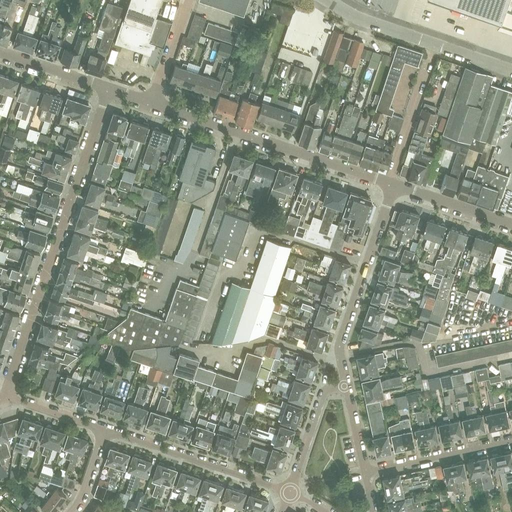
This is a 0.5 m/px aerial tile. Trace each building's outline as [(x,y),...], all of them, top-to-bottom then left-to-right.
[(25,0),(11,0),(9,5),(0,33),(0,42),(6,44),(7,39),(19,3),(23,5),(25,0)] [(0,7),(0,33),(9,5),(11,0),(0,0),(0,4),(2,5),(0,7)] [(155,17),(160,0),(128,0),(114,43),(150,55),(153,44),(163,47),(172,22),(155,17)] [(198,0),(243,16),(248,0),(198,0)] [(511,0),(440,0),(503,21),(510,0),(511,0)] [(90,72),(90,71),(91,71),(100,74),(107,52),(123,7),(108,2),(99,28),(105,30),(98,49),(102,50),(100,56),(91,53),(88,60),(86,66),(85,66),(84,70),(90,72)] [(272,3),(269,10),(281,14),(278,22),(288,25),(293,10),(272,3)] [(18,47),(22,48),(33,15),(29,13),(22,32),(17,31),(15,39),(13,45),(14,45),(14,47),(17,48),(18,47)] [(204,23),(206,18),(194,14),(192,19),(204,23)] [(27,51),(29,52),(31,51),(32,51),(37,37),(32,35),(35,25),(38,16),(33,15),(22,48),(26,50),(27,51)] [(202,29),(204,23),(192,19),(190,25),(202,29)] [(208,22),(204,34),(210,36),(214,24),(208,22)] [(214,24),(210,36),(216,38),(220,26),(214,24)] [(234,45),(240,46),(243,40),(247,41),(252,27),(242,24),(234,45)] [(61,39),(56,37),(59,27),(55,25),(54,29),(44,56),(49,57),(49,58),(53,60),(54,59),(61,39)] [(190,25),(188,31),(200,35),(202,29),(190,25)] [(222,40),(226,29),(220,26),(216,38),(222,40)] [(41,55),(44,56),(54,29),(50,28),(47,35),(42,33),(35,53),(36,53),(36,54),(41,56),(41,55)] [(228,42),(232,31),(226,29),(222,40),(228,42)] [(336,55),(343,35),(344,33),(333,29),(323,59),(333,62),(335,58),(336,55)] [(193,47),(195,40),(198,41),(200,35),(188,31),(187,37),(183,36),(180,43),(193,47)] [(232,31),(228,42),(234,44),(238,33),(232,31)] [(65,48),(62,56),(61,60),(62,61),(62,63),(67,65),(68,63),(76,65),(80,53),(81,54),(87,37),(78,34),(73,50),(65,48)] [(351,38),(343,35),(336,55),(335,58),(343,61),(351,38)] [(356,65),(358,61),(356,61),(362,42),(353,39),(345,61),(356,65)] [(218,48),(229,52),(231,46),(220,43),(218,48)] [(422,52),(397,44),(388,69),(400,73),(404,62),(417,66),(422,52)] [(369,60),(372,51),(363,47),(360,57),(369,60)] [(256,49),(252,59),(263,62),(265,56),(266,52),(256,49)] [(381,54),(372,51),(369,60),(367,66),(371,67),(376,69),(381,54)] [(381,63),(389,66),(392,57),(384,53),(381,63)] [(249,68),(255,70),(259,72),(263,62),(252,59),(249,68)] [(282,77),(288,63),(282,61),(277,75),(282,77)] [(181,67),(174,64),(169,80),(180,83),(185,68),(186,64),(182,63),(181,67)] [(191,87),(203,91),(208,76),(212,64),(206,63),(202,74),(196,72),(191,87)] [(216,79),(208,76),(203,91),(215,95),(220,80),(224,67),(220,65),(216,79)] [(289,80),(294,82),(299,67),(294,65),(289,80)] [(469,142),(471,136),(491,76),(492,76),(465,66),(461,77),(460,81),(459,84),(457,89),(455,94),(453,100),(448,117),(442,133),(461,139),(469,142)] [(294,82),(301,84),(308,86),(312,73),(311,71),(306,69),(299,67),(294,82)] [(180,83),(191,87),(196,72),(185,68),(180,83)] [(388,69),(386,75),(398,79),(400,73),(388,69)] [(257,79),(259,72),(255,70),(251,82),(253,82),(251,90),(254,91),(258,80),(257,79)] [(220,90),(219,95),(213,113),(221,116),(228,97),(230,90),(226,89),(228,81),(229,78),(231,72),(226,71),(220,90)] [(451,73),(448,81),(459,84),(460,81),(461,77),(451,73)] [(0,100),(0,101),(8,77),(0,74),(0,100)] [(331,74),(329,81),(337,84),(339,76),(331,74)] [(386,75),(384,81),(396,85),(398,79),(386,75)] [(485,140),(494,144),(511,94),(511,91),(490,84),(493,76),(492,76),(491,76),(471,136),(485,140)] [(0,108),(2,109),(7,95),(7,93),(13,95),(18,80),(8,77),(0,101),(0,108)] [(394,91),(396,85),(384,81),(382,87),(394,91)] [(23,83),(21,83),(16,98),(21,99),(16,116),(20,118),(31,86),(29,85),(28,85),(27,83),(24,82),(23,83)] [(241,93),(244,84),(238,82),(235,91),(241,93)] [(34,87),(31,86),(20,118),(26,120),(27,116),(31,103),(35,104),(40,89),(38,88),(38,87),(35,86),(34,87)] [(447,86),(445,90),(455,94),(457,89),(447,86)] [(382,87),(380,92),(393,96),(394,91),(382,87)] [(44,120),(53,93),(50,92),(50,91),(46,90),(45,91),(44,90),(39,105),(42,107),(39,118),(44,120)] [(235,121),(242,124),(253,93),(249,92),(247,100),(242,98),(235,121)] [(383,113),(391,115),(391,114),(393,109),(389,108),(393,96),(380,92),(374,110),(383,113)] [(53,93),(44,120),(42,128),(46,129),(52,110),(57,112),(62,96),(61,96),(60,94),(57,94),(56,94),(53,93)] [(253,93),(242,124),(251,126),(257,108),(258,103),(254,102),(256,94),(253,93)] [(233,99),(228,97),(221,116),(230,119),(239,95),(235,94),(233,99)] [(448,117),(453,100),(443,96),(437,113),(444,115),(448,117)] [(62,134),(78,140),(80,134),(84,122),(89,107),(88,104),(85,103),(67,97),(61,116),(58,115),(55,122),(58,123),(58,124),(64,126),(62,134)] [(269,103),(262,101),(256,118),(269,122),(276,98),(271,97),(269,103)] [(269,122),(281,126),(286,109),(280,107),(282,100),(276,98),(269,122)] [(297,142),(305,145),(320,102),(320,101),(316,99),(315,102),(310,105),(305,119),(298,142),(297,142)] [(286,109),(281,126),(293,130),(298,113),(291,111),(294,103),(294,102),(289,101),(286,109)] [(305,145),(313,147),(320,127),(316,126),(322,109),(324,109),(325,103),(320,102),(305,145)] [(350,116),(342,137),(336,155),(345,158),(352,140),(350,139),(360,108),(353,105),(353,106),(353,107),(350,116)] [(414,129),(426,133),(430,134),(437,113),(433,112),(422,108),(414,129)] [(380,123),(383,113),(374,110),(374,111),(371,120),(380,123)] [(107,129),(90,180),(96,182),(105,185),(118,149),(115,148),(120,134),(123,134),(128,119),(125,119),(126,116),(113,112),(110,120),(107,129)] [(342,137),(350,116),(343,114),(340,125),(336,135),(333,134),(327,152),(336,155),(342,137)] [(391,114),(391,115),(387,127),(399,131),(403,118),(391,114)] [(131,147),(139,122),(136,121),(137,120),(132,118),(132,120),(131,119),(126,134),(130,135),(127,146),(131,147)] [(143,123),(139,122),(131,147),(136,149),(139,138),(144,140),(149,125),(147,125),(148,123),(143,122),(143,123)] [(318,149),(327,152),(333,134),(330,133),(333,123),(329,122),(326,131),(324,131),(318,149)] [(8,133),(14,135),(16,128),(10,126),(10,129),(8,133)] [(150,164),(151,163),(162,130),(159,129),(158,127),(157,126),(155,127),(153,127),(148,142),(142,161),(150,164)] [(29,128),(25,140),(36,143),(40,132),(29,128)] [(156,164),(158,156),(161,146),(166,148),(171,133),(169,132),(168,130),(166,130),(165,131),(162,130),(151,163),(156,164)] [(352,140),(345,158),(356,162),(362,144),(366,132),(360,130),(359,130),(358,134),(355,141),(352,140)] [(407,150),(414,152),(416,148),(422,150),(427,135),(414,131),(407,150)] [(36,143),(47,146),(51,137),(40,133),(36,143)] [(65,148),(74,151),(78,140),(62,134),(58,133),(57,137),(56,139),(56,140),(66,143),(65,148)] [(452,194),(467,147),(469,142),(461,139),(442,133),(437,145),(457,151),(449,175),(445,173),(439,190),(452,194)] [(175,134),(173,142),(166,162),(171,164),(175,151),(180,152),(185,137),(183,137),(182,135),(180,134),(178,135),(175,134)] [(359,163),(367,166),(374,146),(371,145),(374,136),(368,134),(359,162),(359,163)] [(11,148),(15,138),(4,135),(1,145),(11,148)] [(471,136),(469,142),(467,147),(481,152),(485,140),(471,136)] [(367,166),(376,169),(383,149),(381,148),(384,139),(377,137),(374,146),(367,166)] [(204,179),(210,161),(215,147),(191,139),(178,178),(183,179),(177,197),(191,201),(213,189),(216,182),(204,179)] [(391,140),(390,144),(385,142),(383,149),(376,169),(386,172),(394,145),(396,141),(391,140)] [(0,160),(5,162),(8,153),(10,149),(1,146),(0,149),(0,160)] [(411,160),(409,166),(406,176),(407,177),(407,178),(413,179),(412,181),(424,185),(424,183),(427,175),(429,168),(430,168),(433,157),(421,153),(422,150),(416,148),(414,152),(411,160)] [(36,151),(34,157),(67,168),(71,157),(56,152),(54,157),(36,151)] [(229,179),(224,192),(230,194),(232,189),(243,157),(240,156),(239,154),(237,153),(235,154),(234,154),(228,169),(234,171),(230,180),(229,179)] [(66,173),(67,168),(34,157),(30,155),(28,161),(43,166),(41,171),(48,174),(64,179),(64,178),(66,177),(67,174),(66,173)] [(243,186),(250,168),(252,160),(250,159),(249,157),(247,156),(245,158),(243,157),(232,189),(237,190),(239,184),(243,186)] [(253,188),(257,190),(265,165),(263,164),(262,162),(260,161),(258,162),(256,162),(251,177),(248,186),(253,188)] [(409,166),(403,164),(400,174),(406,176),(409,166)] [(265,165),(257,190),(253,200),(257,202),(264,181),(269,183),(275,168),(273,168),(273,166),(271,165),(269,166),(265,165)] [(456,195),(474,201),(485,168),(476,165),(474,171),(468,170),(467,173),(466,172),(464,177),(462,177),(456,195)] [(277,204),(279,196),(288,171),(279,168),(268,201),(277,204)] [(427,175),(424,183),(431,186),(436,170),(429,168),(427,175)] [(474,201),(496,209),(507,175),(485,168),(474,201)] [(27,170),(26,174),(25,176),(32,178),(32,179),(46,184),(44,188),(59,193),(60,190),(61,190),(63,187),(62,186),(62,183),(36,174),(34,173),(34,172),(27,170)] [(298,174),(288,171),(279,196),(285,198),(288,191),(291,192),(298,174)] [(312,181),(310,180),(309,178),(307,178),(305,178),(304,178),(296,200),(301,201),(299,205),(292,203),(291,207),(303,211),(312,181)] [(121,179),(118,188),(129,192),(131,185),(132,182),(121,179)] [(316,182),(312,181),(303,211),(302,215),(306,216),(312,197),(317,199),(322,184),(321,183),(320,182),(318,181),(316,182)] [(88,192),(113,200),(114,196),(103,192),(105,187),(91,182),(91,183),(89,183),(88,186),(89,187),(89,189),(88,192)] [(131,185),(129,192),(134,194),(137,187),(131,185)] [(140,196),(149,199),(151,200),(154,191),(154,190),(143,186),(140,196)] [(318,243),(337,189),(335,188),(334,187),(331,186),(330,186),(328,186),(323,202),(328,204),(324,214),(322,220),(318,231),(308,228),(305,239),(318,243)] [(22,189),(21,192),(57,204),(59,197),(43,191),(33,188),(32,192),(22,189)] [(341,208),(346,192),(345,192),(345,190),(342,189),(340,190),(337,189),(318,243),(330,247),(333,237),(327,234),(331,223),(333,217),(337,207),(341,208)] [(151,200),(164,204),(167,196),(160,194),(160,193),(154,191),(151,200)] [(57,204),(21,192),(19,198),(29,201),(28,203),(54,212),(57,204)] [(111,204),(113,200),(88,192),(86,196),(85,195),(84,200),(85,200),(85,201),(98,206),(100,201),(111,204)] [(224,192),(223,192),(222,195),(220,194),(205,238),(214,241),(215,241),(218,231),(218,230),(220,225),(221,221),(223,216),(225,212),(227,205),(230,194),(224,192)] [(348,224),(346,230),(353,233),(354,232),(362,234),(367,220),(373,202),(371,199),(351,193),(344,214),(341,222),(343,222),(348,224)] [(165,204),(176,208),(178,202),(167,198),(165,204)] [(149,199),(145,211),(160,216),(164,204),(151,200),(149,199)] [(78,216),(94,221),(98,210),(87,206),(82,204),(81,206),(80,210),(78,216)] [(174,213),(176,208),(165,204),(163,209),(174,213)] [(246,211),(238,208),(235,215),(245,219),(247,219),(251,205),(248,204),(246,211)] [(238,208),(227,205),(225,212),(235,215),(238,208)] [(192,212),(202,216),(204,211),(194,207),(192,212)] [(137,221),(146,223),(156,227),(160,216),(145,211),(140,209),(137,221)] [(172,218),(174,213),(163,209),(161,214),(172,218)] [(47,231),(50,223),(21,213),(21,214),(15,212),(10,210),(9,214),(10,217),(19,220),(23,223),(47,231)] [(21,213),(50,223),(53,216),(35,210),(34,213),(23,210),(21,213)] [(396,236),(402,239),(411,213),(403,210),(401,211),(401,212),(395,210),(392,219),(389,225),(394,227),(396,225),(400,226),(396,236)] [(192,212),(190,218),(200,221),(202,216),(192,212)] [(225,212),(223,216),(221,221),(246,230),(249,220),(247,219),(245,219),(235,215),(225,212)] [(258,222),(259,216),(249,213),(247,219),(258,222)] [(411,213),(402,239),(406,240),(408,235),(413,236),(415,231),(420,216),(411,213)] [(172,218),(161,214),(160,220),(171,223),(172,218)] [(75,225),(74,227),(79,229),(90,233),(94,221),(78,216),(76,221),(75,225)] [(97,222),(107,226),(109,221),(98,217),(97,222)] [(190,218),(188,223),(199,227),(200,221),(190,218)] [(430,248),(438,223),(435,222),(434,220),(432,219),(430,220),(429,220),(423,235),(428,236),(424,249),(429,250),(430,248)] [(169,229),(171,223),(160,220),(158,225),(169,229)] [(221,221),(220,225),(218,230),(218,231),(242,240),(246,230),(221,221)] [(283,232),(294,236),(298,225),(286,221),(285,224),(283,232)] [(105,231),(107,226),(97,222),(95,227),(105,231)] [(283,232),(285,224),(279,222),(276,230),(283,232)] [(153,235),(156,227),(146,223),(143,231),(153,235)] [(197,232),(199,227),(188,223),(186,228),(197,232)] [(438,223),(430,248),(429,250),(433,251),(434,249),(437,239),(442,241),(447,226),(446,226),(445,224),(442,223),(440,224),(438,223)] [(158,225),(156,230),(167,234),(169,229),(158,225)] [(298,225),(294,236),(305,239),(308,228),(298,225)] [(447,254),(451,255),(460,230),(457,229),(457,228),(454,227),(453,228),(451,227),(446,242),(451,244),(447,254)] [(186,228),(185,234),(195,237),(197,232),(186,228)] [(336,228),(334,235),(330,247),(339,250),(343,238),(344,238),(346,232),(336,228)] [(44,242),(46,235),(30,229),(28,233),(19,230),(18,233),(44,242)] [(165,239),(167,234),(156,230),(154,236),(165,239)] [(351,241),(353,233),(346,230),(346,232),(344,238),(343,238),(351,241)] [(463,231),(460,230),(451,255),(448,264),(453,266),(460,247),(464,248),(469,234),(468,233),(467,231),(464,230),(463,231)] [(86,248),(106,255),(108,249),(88,242),(90,237),(74,231),(70,243),(86,248)] [(215,241),(239,249),(242,240),(218,231),(215,241)] [(41,250),(44,242),(18,233),(16,237),(26,240),(25,244),(41,250)] [(185,234),(183,239),(193,242),(195,237),(185,234)] [(163,245),(165,239),(154,236),(152,241),(163,245)] [(476,253),(472,263),(470,272),(475,273),(477,265),(486,239),(483,238),(482,237),(479,236),(478,236),(476,236),(471,252),(476,253)] [(145,240),(139,238),(135,249),(142,251),(145,240)] [(214,242),(214,241),(205,238),(203,243),(213,246),(214,242)] [(183,239),(181,244),(191,248),(193,242),(183,239)] [(211,344),(227,343),(264,333),(268,322),(277,296),(274,295),(291,247),(267,239),(251,286),(233,279),(211,344)] [(486,239),(477,265),(475,273),(480,275),(483,264),(482,263),(484,256),(489,258),(495,242),(494,241),(493,240),(490,239),(488,240),(486,239)] [(151,246),(162,250),(163,245),(152,241),(151,246)] [(239,249),(215,241),(214,241),(214,242),(213,246),(211,251),(221,254),(223,255),(236,259),(239,249)] [(104,260),(106,255),(86,248),(70,243),(66,254),(71,256),(82,259),(84,254),(104,260)] [(211,251),(213,246),(203,243),(201,249),(211,252),(211,251)] [(493,276),(497,277),(508,246),(505,245),(504,244),(502,243),(501,244),(499,243),(493,259),(498,260),(493,276)] [(181,244),(179,250),(189,253),(190,250),(191,248),(181,244)] [(26,249),(25,250),(17,248),(11,248),(5,246),(3,251),(7,252),(37,262),(40,254),(26,249)] [(160,255),(162,250),(151,246),(149,251),(160,255)] [(383,246),(380,254),(395,259),(397,251),(383,246)] [(511,265),(511,262),(511,246),(511,247),(508,246),(497,277),(495,282),(500,283),(507,263),(511,265)] [(405,248),(401,261),(411,264),(415,252),(405,248)] [(179,249),(177,255),(186,258),(189,253),(179,250),(179,249)] [(209,257),(211,252),(201,249),(200,254),(209,257)] [(221,254),(211,251),(211,252),(209,257),(221,261),(223,255),(221,254)] [(20,267),(34,272),(37,262),(7,252),(6,256),(22,262),(20,267)] [(183,263),(186,258),(177,255),(176,254),(174,260),(183,263)] [(291,255),(288,264),(297,268),(300,259),(291,255)] [(320,264),(347,273),(349,270),(350,270),(351,265),(350,265),(351,264),(324,255),(320,264)] [(64,257),(61,267),(95,278),(100,280),(102,274),(93,271),(93,270),(87,268),(85,271),(84,271),(76,268),(78,262),(69,259),(64,257)] [(207,262),(219,266),(221,261),(209,257),(207,262)] [(383,268),(404,275),(411,278),(413,273),(399,268),(401,264),(386,259),(386,260),(385,260),(383,264),(384,265),(383,268)] [(425,262),(419,260),(416,266),(422,268),(425,262)] [(219,266),(207,262),(205,267),(217,271),(219,266)] [(435,266),(425,262),(422,268),(432,272),(435,266)] [(346,276),(347,273),(320,264),(319,268),(331,272),(329,278),(344,283),(345,281),(346,282),(347,277),(346,276)] [(451,272),(453,266),(448,264),(445,272),(449,273),(447,277),(444,276),(442,281),(434,305),(422,341),(424,342),(436,341),(449,301),(447,298),(455,274),(451,272)] [(0,272),(1,273),(30,282),(33,273),(19,269),(11,267),(10,270),(0,266),(0,272)] [(138,268),(129,266),(127,273),(136,276),(138,268)] [(287,266),(284,277),(292,279),(295,268),(287,266)] [(433,271),(437,273),(442,275),(444,269),(435,266),(433,271)] [(58,275),(57,276),(71,281),(72,280),(72,279),(79,282),(80,278),(88,281),(87,283),(102,288),(104,282),(100,280),(95,278),(61,267),(58,275)] [(203,273),(215,277),(217,271),(205,267),(203,273)] [(411,278),(404,275),(383,268),(382,272),(381,271),(379,276),(380,276),(380,278),(394,283),(396,278),(402,280),(409,282),(411,278)] [(27,291),(30,282),(1,273),(0,274),(0,278),(14,283),(13,287),(27,291)] [(201,278),(213,282),(215,277),(203,273),(201,278)] [(442,275),(437,273),(432,285),(439,287),(443,275),(442,275)] [(57,278),(54,286),(77,294),(91,299),(92,294),(78,289),(78,290),(69,287),(71,282),(71,281),(57,276),(57,278)] [(126,277),(123,287),(134,290),(137,280),(126,277)] [(213,282),(201,278),(200,284),(211,288),(213,282)] [(284,278),(280,288),(294,292),(297,282),(292,281),(292,280),(284,278)] [(196,295),(198,289),(199,286),(180,280),(178,288),(177,287),(166,320),(147,313),(136,348),(156,346),(180,343),(181,339),(182,336),(183,334),(185,328),(187,323),(187,321),(188,317),(190,312),(192,308),(192,307),(194,301),(196,295)] [(310,280),(309,285),(340,296),(341,292),(342,293),(344,288),(343,288),(343,286),(328,281),(327,285),(310,280)] [(376,287),(375,291),(396,298),(401,300),(408,302),(409,297),(406,296),(406,295),(398,292),(399,288),(393,286),(379,282),(378,283),(377,282),(375,287),(376,287)] [(199,286),(198,289),(209,293),(211,288),(200,284),(199,286)] [(339,299),(340,296),(309,285),(307,290),(323,295),(322,300),(337,306),(337,304),(338,305),(340,300),(339,299)] [(0,294),(23,303),(26,295),(0,286),(0,294)] [(54,286),(51,295),(56,297),(65,300),(66,296),(93,305),(94,300),(91,299),(77,294),(54,286)] [(427,296),(436,299),(439,289),(430,286),(427,296)] [(477,300),(477,297),(479,292),(469,288),(466,296),(477,300)] [(94,289),(91,299),(103,303),(106,293),(94,289)] [(198,289),(196,295),(207,299),(209,293),(198,289)] [(477,297),(489,301),(491,293),(480,289),(479,292),(477,297)] [(489,301),(500,305),(504,294),(492,290),(491,293),(489,301)] [(401,300),(396,298),(375,291),(374,294),(373,294),(371,298),(373,299),(372,301),(387,305),(388,300),(394,302),(400,304),(399,305),(406,307),(409,305),(408,302),(401,300)] [(0,303),(20,310),(23,303),(0,294),(0,303)] [(511,297),(504,294),(500,305),(511,309),(511,306),(511,297)] [(194,301),(205,305),(207,299),(196,295),(194,301)] [(427,296),(423,307),(432,310),(436,299),(427,296)] [(80,316),(69,312),(70,306),(63,304),(54,301),(50,299),(47,308),(79,319),(80,316)] [(194,301),(192,307),(203,310),(205,305),(194,301)] [(276,301),(273,311),(285,315),(288,305),(276,301)] [(313,307),(311,311),(332,318),(333,315),(334,316),(336,311),(335,311),(335,309),(328,307),(320,304),(319,309),(313,307)] [(398,319),(384,314),(386,309),(371,304),(371,306),(369,305),(368,310),(369,310),(368,314),(388,321),(396,324),(398,319)] [(0,317),(16,323),(19,314),(0,307),(0,317)] [(192,307),(192,308),(190,312),(201,316),(203,310),(192,307)] [(432,310),(423,307),(419,319),(428,322),(432,310)] [(78,323),(79,319),(47,308),(43,317),(57,322),(59,317),(68,320),(78,323)] [(120,346),(136,348),(147,313),(131,308),(128,316),(121,322),(111,330),(101,338),(118,346),(120,346)] [(331,322),(332,318),(311,311),(310,316),(316,318),(314,323),(329,328),(329,327),(330,327),(332,323),(331,322)] [(190,312),(188,317),(199,321),(201,316),(190,312)] [(272,312),(269,321),(278,325),(281,315),(272,312)] [(387,325),(388,321),(368,314),(367,317),(365,317),(364,322),(365,322),(364,323),(379,328),(381,323),(387,325)] [(0,327),(13,332),(16,323),(0,317),(0,327)] [(103,328),(111,330),(121,322),(107,317),(103,328)] [(188,317),(187,321),(187,323),(197,327),(199,321),(188,317)] [(421,321),(417,330),(424,332),(427,323),(421,321)] [(264,333),(275,337),(279,326),(268,322),(264,333)] [(38,332),(64,340),(82,346),(83,341),(65,336),(67,331),(46,325),(41,323),(38,332)] [(187,323),(185,328),(195,332),(197,327),(187,323)] [(293,331),(324,341),(325,338),(327,338),(328,334),(327,333),(328,332),(313,327),(311,332),(295,326),(293,331)] [(96,337),(101,338),(111,330),(103,328),(100,327),(96,337)] [(384,334),(363,327),(362,331),(361,330),(359,335),(361,335),(360,337),(364,338),(360,349),(381,344),(382,339),(384,334)] [(185,328),(183,334),(193,337),(195,332),(185,328)] [(0,339),(9,343),(12,334),(0,329),(0,339)] [(421,341),(424,332),(417,330),(412,329),(410,336),(406,335),(405,339),(411,340),(411,338),(421,341)] [(323,345),(324,341),(293,331),(289,330),(288,334),(292,335),(308,341),(306,346),(321,351),(321,350),(323,350),(324,346),(323,345)] [(64,340),(38,332),(36,339),(52,345),(52,346),(57,348),(59,343),(63,344),(64,340)] [(183,334),(182,336),(181,339),(191,343),(193,337),(183,334)] [(100,338),(97,342),(92,347),(98,350),(103,340),(100,338)] [(0,349),(6,352),(9,343),(0,339),(0,349)] [(506,341),(501,342),(503,353),(509,351),(506,341)] [(501,342),(495,343),(497,354),(503,353),(501,342)] [(48,348),(35,343),(31,352),(55,360),(61,363),(67,365),(68,361),(46,354),(48,348)] [(278,346),(275,345),(269,343),(265,354),(274,357),(278,346)] [(497,354),(495,343),(489,344),(491,355),(497,354)] [(180,353),(179,356),(169,353),(164,368),(250,397),(263,356),(264,356),(268,344),(257,346),(254,353),(245,350),(236,377),(196,363),(198,359),(180,353)] [(489,344),(483,346),(485,356),(491,355),(489,344)] [(156,346),(136,348),(120,346),(117,353),(153,365),(157,352),(156,346)] [(404,357),(406,357),(417,355),(415,348),(408,346),(402,347),(404,357)] [(479,358),(485,356),(483,346),(477,347),(479,358)] [(477,347),(471,348),(474,359),(479,358),(477,347)] [(109,348),(105,359),(112,362),(117,351),(109,348)] [(468,360),(474,359),(471,348),(465,349),(468,360)] [(87,349),(77,359),(81,362),(89,351),(87,349)] [(465,349),(459,351),(462,361),(468,360),(465,349)] [(459,351),(454,352),(456,363),(462,361),(459,351)] [(33,363),(34,363),(42,366),(49,369),(51,369),(55,360),(31,352),(28,361),(33,363)] [(450,364),(456,363),(454,352),(448,353),(450,364)] [(360,363),(360,367),(385,362),(384,357),(377,359),(375,353),(358,357),(358,359),(357,360),(358,363),(360,363)] [(448,353),(442,354),(444,365),(450,364),(448,353)] [(116,354),(114,361),(122,364),(125,357),(116,354)] [(265,354),(261,365),(272,369),(275,358),(265,354)] [(444,365),(442,354),(436,356),(438,367),(444,365)] [(419,366),(417,355),(406,357),(409,369),(419,366)] [(289,358),(288,361),(314,371),(315,367),(316,368),(318,363),(317,363),(317,361),(302,356),(300,362),(289,358)] [(313,374),(314,371),(288,361),(287,366),(298,370),(296,375),(311,380),(312,379),(313,379),(314,375),(313,374)] [(386,366),(385,362),(360,367),(361,370),(360,371),(360,374),(362,375),(362,377),(380,373),(378,368),(386,366)] [(499,365),(501,374),(503,380),(511,378),(511,365),(511,362),(499,365)] [(158,380),(162,369),(150,365),(147,376),(158,380)] [(271,370),(260,366),(257,376),(268,380),(271,370)] [(490,377),(488,367),(476,370),(478,379),(478,381),(486,380),(490,379),(490,377)] [(165,370),(162,379),(170,382),(172,373),(165,370)] [(104,372),(99,371),(96,381),(94,384),(87,405),(91,407),(90,407),(95,409),(96,408),(97,408),(102,393),(97,392),(99,386),(104,372)] [(468,395),(465,382),(466,382),(464,372),(452,375),(455,386),(456,393),(455,393),(456,398),(468,395)] [(502,380),(503,380),(501,374),(490,377),(490,379),(491,383),(502,380)] [(61,396),(64,398),(71,376),(68,375),(67,378),(61,376),(55,394),(56,395),(56,396),(61,397),(61,396)] [(381,381),(381,380),(380,377),(363,381),(364,382),(362,383),(363,386),(365,387),(366,390),(402,383),(400,375),(387,378),(381,381)] [(455,386),(452,375),(440,377),(443,389),(455,386)] [(71,376),(64,398),(68,399),(68,400),(73,401),(74,401),(79,386),(81,380),(71,376)] [(118,387),(121,380),(121,378),(117,376),(116,378),(114,377),(111,386),(106,385),(105,390),(107,391),(106,395),(101,410),(102,410),(102,411),(106,413),(106,412),(110,413),(117,392),(118,387)] [(57,381),(46,377),(45,377),(42,388),(53,392),(57,381)] [(257,377),(255,383),(263,385),(265,379),(257,377)] [(417,388),(423,386),(422,378),(415,380),(414,384),(417,388)] [(310,384),(304,382),(295,379),(293,384),(282,381),(280,385),(307,394),(308,390),(309,391),(310,386),(309,386),(310,384)] [(492,388),(491,383),(490,379),(486,380),(488,389),(490,400),(494,400),(494,396),(492,388)] [(94,384),(90,382),(88,389),(83,387),(78,402),(79,403),(79,404),(83,405),(84,404),(87,405),(94,384)] [(403,387),(402,383),(366,390),(366,394),(365,395),(366,398),(367,399),(367,400),(385,397),(383,391),(391,389),(403,387)] [(474,383),(467,384),(469,392),(475,391),(474,383)] [(305,397),(307,394),(280,385),(279,389),(290,393),(288,398),(303,403),(304,402),(305,402),(306,397),(305,397)] [(140,386),(136,398),(133,404),(128,403),(123,417),(125,418),(124,419),(129,421),(130,419),(132,420),(143,387),(140,386)] [(144,387),(143,387),(132,420),(136,422),(136,423),(141,425),(141,423),(142,424),(147,409),(142,407),(144,401),(149,388),(144,387)] [(219,389),(217,395),(225,398),(227,392),(219,389)] [(235,402),(237,394),(238,393),(228,391),(226,399),(235,402)] [(117,392),(110,413),(114,414),(113,415),(118,417),(119,416),(120,416),(125,401),(120,400),(122,393),(117,392)] [(417,392),(407,394),(408,402),(419,400),(417,392)] [(248,398),(237,394),(235,402),(246,406),(248,398)] [(152,427),(155,428),(165,398),(166,396),(162,395),(156,412),(151,410),(146,425),(147,426),(147,427),(152,428),(152,427)] [(446,405),(448,411),(448,415),(453,437),(456,437),(457,438),(462,437),(461,436),(463,435),(460,420),(454,421),(451,404),(449,395),(444,396),(446,405)] [(170,399),(165,398),(155,428),(159,429),(159,430),(163,432),(163,431),(165,431),(170,417),(165,415),(167,409),(170,399)] [(175,435),(178,436),(187,409),(190,400),(186,398),(182,409),(180,417),(178,417),(177,420),(173,419),(169,433),(170,433),(170,434),(175,436),(175,435)] [(249,400),(246,410),(254,413),(257,403),(249,400)] [(267,405),(273,407),(299,416),(300,413),(301,413),(303,409),(302,408),(302,407),(282,400),(280,406),(268,401),(267,405)] [(378,455),(379,455),(392,452),(382,406),(381,400),(367,403),(378,455)] [(510,425),(507,410),(505,401),(495,403),(496,405),(501,427),(504,427),(504,428),(509,426),(510,425)] [(299,416),(273,407),(267,405),(265,410),(280,415),(278,420),(296,426),(296,424),(297,425),(299,420),(298,420),(299,416)] [(473,433),(477,432),(472,409),(471,405),(466,406),(469,418),(463,419),(467,435),(468,434),(469,435),(473,434),(473,433)] [(497,428),(501,427),(496,405),(491,406),(493,413),(487,414),(491,430),(492,429),(492,430),(497,429),(497,428)] [(472,409),(477,432),(480,431),(481,433),(485,432),(485,431),(487,430),(483,415),(478,416),(476,408),(472,409)] [(192,410),(187,409),(178,436),(181,437),(181,438),(186,440),(186,438),(188,439),(193,425),(189,424),(190,420),(189,420),(192,410)] [(430,426),(429,419),(427,410),(423,411),(425,420),(429,442),(433,442),(433,443),(438,442),(438,441),(439,440),(436,425),(430,426)] [(252,413),(246,411),(242,422),(249,424),(252,413)] [(449,438),(453,437),(448,415),(444,416),(445,423),(440,424),(443,440),(445,439),(445,441),(450,440),(449,438)] [(19,417),(3,422),(2,421),(1,422),(0,420),(0,448),(4,464),(6,468),(9,466),(6,457),(11,456),(7,443),(3,441),(3,440),(15,436),(16,431),(17,421),(19,417)] [(19,442),(24,444),(32,421),(29,420),(29,419),(24,417),(24,418),(23,418),(18,432),(22,433),(19,442)] [(205,427),(207,420),(199,418),(191,440),(192,441),(193,442),(199,444),(205,427)] [(400,420),(400,421),(406,448),(409,447),(409,448),(414,447),(414,446),(415,446),(412,430),(409,418),(400,420)] [(216,423),(207,420),(205,427),(199,444),(206,447),(208,446),(209,446),(216,423)] [(429,442),(425,420),(420,421),(421,428),(416,429),(420,445),(421,444),(421,446),(426,445),(426,443),(429,442)] [(32,421),(24,444),(21,453),(27,455),(30,446),(33,437),(37,438),(42,424),(40,424),(41,423),(36,421),(35,422),(32,421)] [(402,448),(406,448),(400,421),(389,425),(391,435),(392,434),(396,450),(397,450),(397,451),(402,450),(402,448)] [(241,422),(238,434),(245,436),(246,432),(248,424),(241,422)] [(228,427),(220,451),(227,454),(228,453),(229,453),(239,425),(234,423),(232,429),(228,427)] [(214,449),(220,451),(228,427),(220,424),(212,447),(213,448),(214,449)] [(43,452),(47,453),(55,429),(52,428),(51,426),(48,425),(47,426),(46,426),(40,443),(45,444),(43,452)] [(268,431),(291,439),(292,436),(294,436),(295,432),(294,431),(295,429),(281,425),(279,429),(269,425),(268,431)] [(290,442),(291,439),(268,431),(253,426),(251,432),(265,438),(266,437),(272,439),(270,442),(274,444),(288,448),(289,447),(290,447),(291,443),(290,442)] [(58,430),(55,429),(47,453),(51,455),(54,447),(59,449),(65,432),(63,431),(63,430),(59,429),(58,430)] [(70,459),(78,436),(75,435),(75,434),(70,432),(70,433),(68,433),(63,447),(68,449),(65,457),(70,459)] [(250,433),(246,432),(245,436),(238,434),(234,445),(245,448),(250,433)] [(81,437),(78,436),(70,459),(67,468),(73,470),(79,452),(82,454),(87,440),(86,439),(86,438),(81,436),(81,437)] [(235,446),(232,455),(239,458),(242,448),(235,446)] [(271,452),(262,449),(254,446),(252,451),(283,462),(285,459),(286,458),(287,455),(286,453),(287,452),(273,447),(271,452)] [(112,448),(110,449),(105,462),(110,464),(107,475),(111,476),(119,450),(116,449),(117,448),(114,447),(113,448),(112,448)] [(123,452),(119,450),(111,476),(109,483),(115,485),(117,478),(115,477),(118,467),(124,469),(129,454),(126,453),(127,452),(123,450),(123,452)] [(282,465),(283,462),(252,451),(250,457),(259,459),(268,462),(266,466),(280,471),(281,470),(282,469),(283,466),(282,465)] [(502,454),(508,482),(511,480),(511,453),(511,451),(510,452),(510,451),(505,452),(506,453),(502,454)] [(509,487),(508,482),(502,454),(498,455),(498,453),(493,454),(494,456),(492,456),(495,471),(500,470),(504,488),(509,487)] [(133,486),(143,458),(139,457),(140,456),(135,454),(134,455),(133,455),(128,470),(133,472),(129,485),(125,495),(130,496),(133,486)] [(482,458),(478,459),(484,488),(494,486),(488,457),(486,457),(486,456),(481,457),(482,458)] [(146,459),(143,458),(133,486),(137,487),(138,485),(141,475),(147,476),(152,461),(150,461),(151,460),(146,458),(146,459)] [(474,460),(474,459),(469,460),(470,461),(468,461),(471,477),(477,476),(480,489),(484,488),(478,459),(474,460)] [(458,463),(455,464),(461,493),(465,492),(462,479),(468,478),(464,462),(463,462),(462,461),(458,462),(458,463)] [(158,494),(167,466),(157,463),(151,483),(156,485),(152,496),(157,497),(158,494)] [(461,493),(455,464),(451,465),(451,464),(446,465),(446,466),(445,466),(450,491),(455,490),(456,494),(460,493),(461,493)] [(176,470),(167,466),(158,494),(161,496),(166,483),(171,485),(176,470)] [(442,466),(430,468),(432,479),(444,477),(442,466)] [(38,478),(49,481),(53,472),(53,470),(47,468),(46,471),(42,470),(42,472),(40,471),(38,478)] [(49,482),(61,486),(65,473),(66,471),(58,469),(56,473),(53,472),(49,481),(49,482)] [(10,471),(9,481),(17,482),(18,472),(10,471)] [(181,502),(191,474),(181,471),(176,486),(181,488),(177,501),(181,502)] [(68,474),(65,473),(61,486),(73,490),(75,483),(77,483),(78,480),(67,477),(68,474)] [(200,478),(191,474),(181,502),(185,504),(189,491),(195,493),(200,478)] [(386,488),(416,482),(420,481),(419,476),(415,477),(401,480),(400,475),(384,478),(384,479),(383,479),(385,486),(386,485),(386,488)] [(203,511),(205,508),(213,482),(204,479),(198,494),(204,496),(198,511),(203,511)] [(420,481),(416,482),(386,488),(387,492),(386,492),(387,498),(388,498),(388,499),(404,495),(403,490),(418,487),(429,485),(428,479),(420,481)] [(223,485),(213,482),(205,508),(203,511),(207,511),(211,504),(216,506),(223,485)] [(106,487),(97,484),(94,496),(102,499),(106,487)] [(46,496),(48,498),(59,506),(66,496),(56,488),(52,493),(49,491),(47,493),(36,485),(35,487),(46,496)] [(46,496),(35,487),(33,489),(44,498),(46,496)] [(223,511),(228,511),(236,490),(226,487),(221,502),(227,503),(223,511)] [(439,491),(441,502),(448,500),(446,489),(439,491)] [(245,493),(236,490),(228,511),(232,511),(235,506),(240,508),(245,493)] [(253,511),(259,497),(249,494),(244,509),(245,509),(244,511),(253,511)] [(128,500),(118,496),(116,504),(126,507),(128,500)] [(128,500),(126,507),(138,511),(140,506),(141,505),(143,498),(135,496),(134,501),(128,499),(128,500)] [(253,511),(264,511),(268,501),(259,497),(253,511)] [(46,511),(54,511),(59,506),(48,498),(41,508),(46,511)] [(391,509),(391,511),(425,505),(426,505),(425,499),(420,500),(406,503),(405,499),(389,502),(389,503),(388,504),(390,509),(391,509)] [(450,509),(448,500),(441,502),(443,511),(450,509)] [(21,505),(20,506),(24,509),(26,510),(30,506),(24,501),(21,505)]
